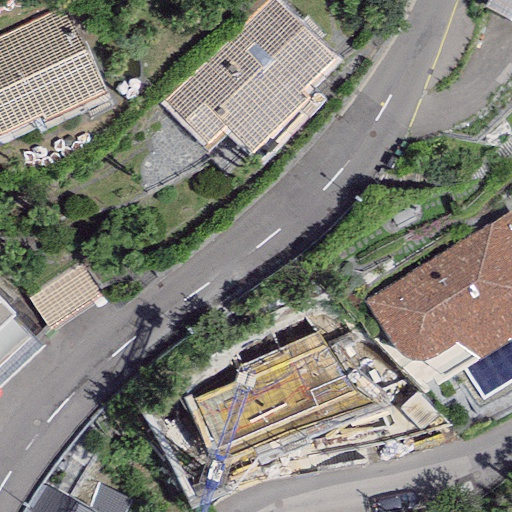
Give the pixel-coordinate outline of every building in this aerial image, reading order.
[(275,0),(265,0),(163,99),(207,144),(226,127),(251,153),(308,98),(301,91),(333,60),(275,0)] [(511,0),(487,0),(484,6),(511,22),(511,0)] [(65,4),(0,34),(0,134),(38,117),(40,122),(107,90),(65,4)] [(511,211),(362,300),(384,347),(390,344),(392,348),(397,353),(403,358),(409,360),(417,360),(425,359),(433,357),(455,342),(477,360),(511,337),(511,211)] [(41,291),(56,324),(106,302),(92,269),(41,291)] [(0,386),(41,346),(0,302),(0,386)] [(296,344),(237,369),(239,373),(185,395),(214,465),(327,418),(296,344)] [(29,511),(92,511),(45,485),(29,511)]
